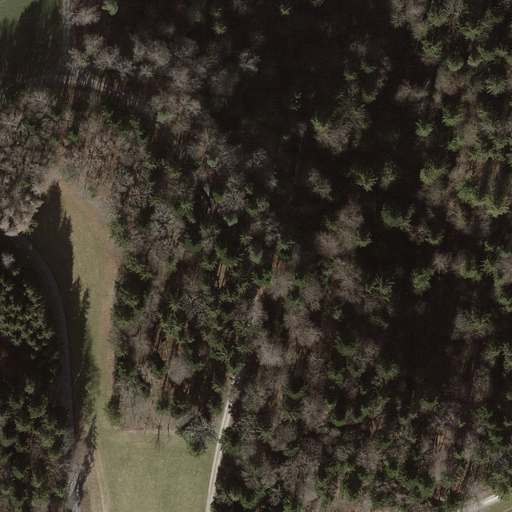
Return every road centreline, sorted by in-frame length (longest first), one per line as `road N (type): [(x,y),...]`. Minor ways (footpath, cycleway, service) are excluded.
road 1 (track): [(48,64),(155,98),(255,233),(253,295),(208,511)]
road 2 (tertiary): [(74,511),(57,311),(30,250),(0,237)]
road 3 (track): [(0,81),(61,56),(65,0)]
